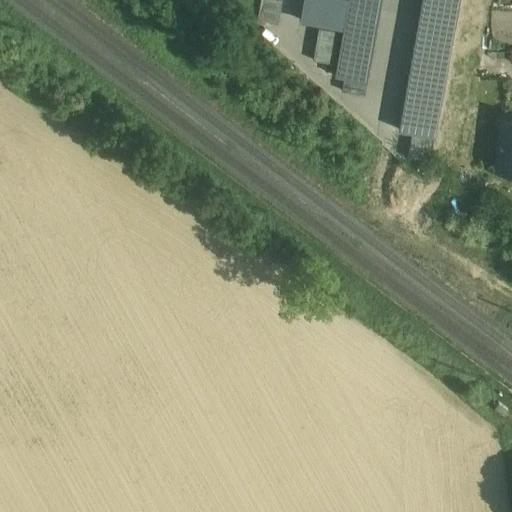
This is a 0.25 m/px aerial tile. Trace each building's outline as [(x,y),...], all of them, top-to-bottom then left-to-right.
[(266,0),(265,17),(283,19),(284,0),(266,0)] [(456,0),(423,0),(421,15),(453,20),(456,0)] [(367,91),(368,79),(347,76),(346,88),(367,91)] [(511,122),(499,121),(493,176),(511,177),(511,122)] [(414,133),(412,155),(432,156),(434,134),(414,133)]
